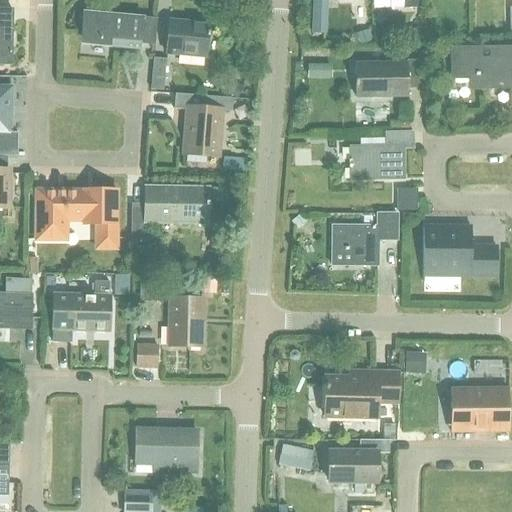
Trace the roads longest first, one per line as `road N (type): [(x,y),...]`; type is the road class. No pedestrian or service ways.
road 1 (residential): [(255,324),(280,0)]
road 2 (residential): [(255,324),(511,326)]
road 3 (residential): [(43,98),(40,160),(128,163),(132,105)]
road 4 (residential): [(89,389),(35,380),(34,511)]
road 5 (residential): [(511,452),(410,451),(409,511)]
road 6 (residential): [(89,389),(248,398)]
road 7 (residential): [(436,150),(437,201),(511,202)]
road 8 (residential): [(86,511),(89,389)]
